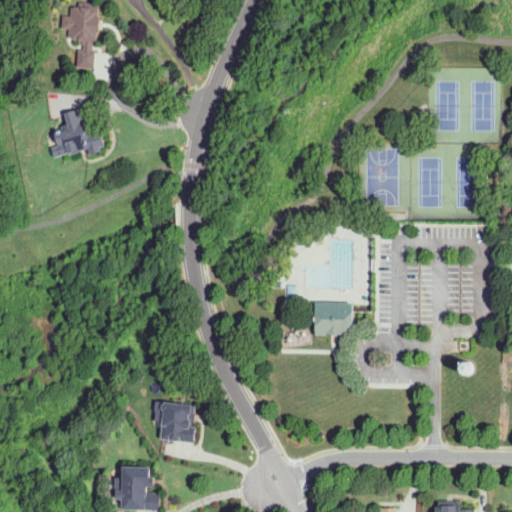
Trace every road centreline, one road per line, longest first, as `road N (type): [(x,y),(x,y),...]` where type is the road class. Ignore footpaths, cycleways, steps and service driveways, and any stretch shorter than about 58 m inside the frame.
road 1 (residential): [(256,0),(205,122),(193,239),(217,350),(298,511)]
road 2 (residential): [(283,478),(338,458),(511,458)]
